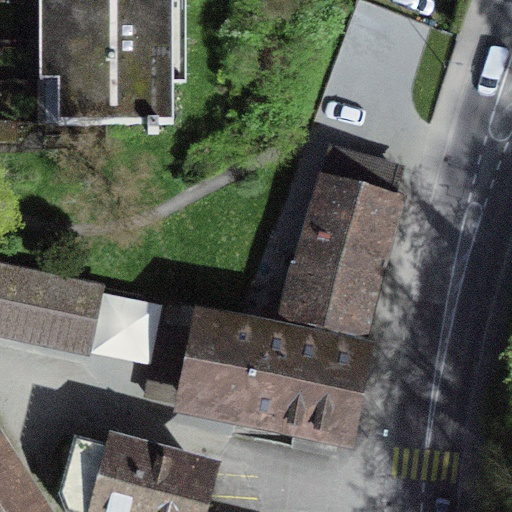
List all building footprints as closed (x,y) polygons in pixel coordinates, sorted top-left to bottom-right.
[(57,0),(58,124),(173,125),(172,0),(57,0)] [(355,337),(399,177),(339,159),(332,184),(320,181),(317,194),(328,197),(294,320),(355,337)] [(0,267),(0,326),(87,346),(99,288),(0,267)] [(162,324),(148,397),(188,406),(343,438),(360,356),(204,325),(202,332),(162,324)] [(192,511),(202,475),(76,441),(61,497),(66,511),(192,511)] [(0,511),(37,511),(0,453),(0,511)]
